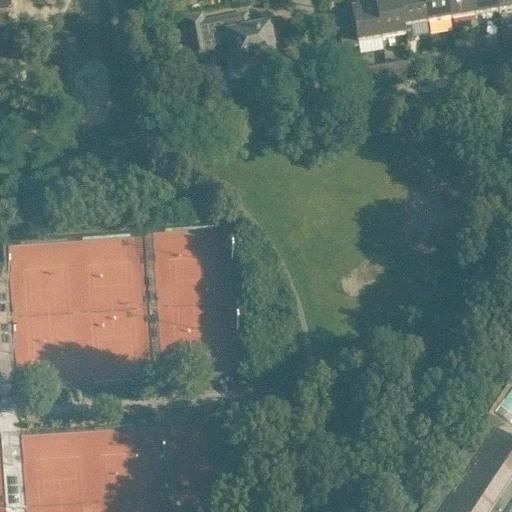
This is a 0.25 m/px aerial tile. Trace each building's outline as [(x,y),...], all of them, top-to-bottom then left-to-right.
[(358,45),(368,43),(378,42),(381,41),(376,9),(377,9),(375,0),(374,0),(363,2),(357,3),(357,8),(352,9),(351,9),(353,22),(338,25),(342,48),(344,47),(354,50),(359,49),(358,45)] [(386,0),(388,7),(377,9),(376,9),(381,41),(393,39),(405,37),(404,29),(399,0),(386,0)] [(399,0),(404,29),(405,37),(406,40),(413,39),(411,28),(417,27),(427,26),(423,0),(399,0)] [(423,0),(427,26),(451,22),(447,0),(423,0)] [(447,0),(451,22),(468,19),(475,18),(472,0),(447,0)] [(472,0),(475,18),(493,15),(499,14),(496,0),(472,0)] [(511,0),(496,0),(499,14),(511,11),(511,0)] [(203,25),(201,17),(184,20),(193,67),(210,63),(209,55),(230,51),(234,69),(275,61),(269,27),(240,33),(238,18),(203,25)] [(511,32),(501,34),(503,43),(509,42),(511,50),(511,51),(511,50),(511,32)] [(481,57),(498,55),(495,37),(478,40),(481,57)] [(478,40),(478,39),(461,42),(462,52),(464,61),(481,57),(478,40)] [(440,65),(457,62),(456,53),(438,56),(440,65)] [(417,70),(434,67),(433,58),(415,61),(417,70)] [(386,77),(404,74),(402,65),(385,68),(386,77)] [(370,80),(386,77),(385,68),(368,71),(370,80)] [(487,417),(424,511),(511,511),(511,444),(496,433),(501,426),(498,424),(487,417)]
